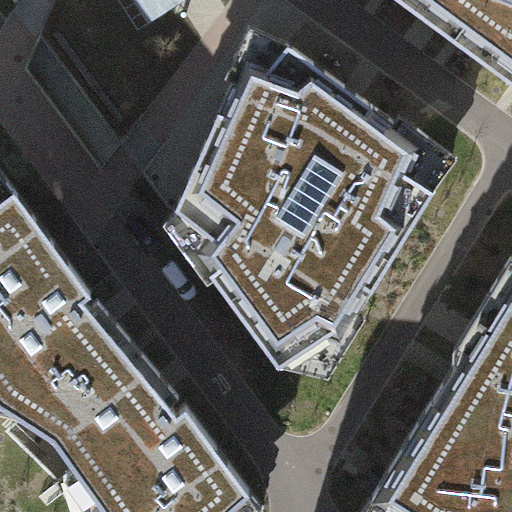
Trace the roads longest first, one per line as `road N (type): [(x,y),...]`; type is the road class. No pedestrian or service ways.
road 1 (residential): [(291,501),(254,425),(0,87)]
road 2 (residential): [(511,150),(291,501)]
road 3 (residential): [(511,140),(321,0)]
